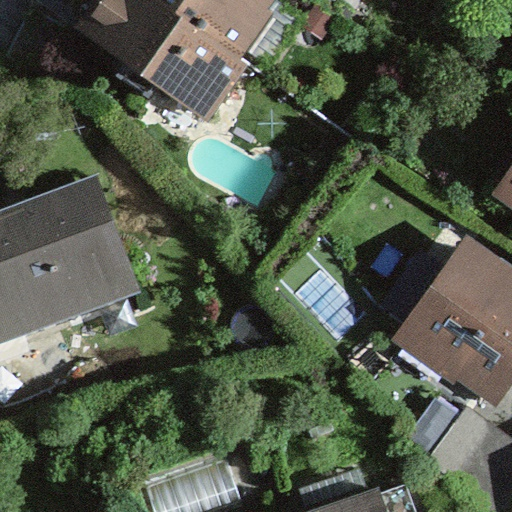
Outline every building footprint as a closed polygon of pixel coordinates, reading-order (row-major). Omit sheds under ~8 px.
[(159,0),(106,0),(86,28),(129,58),(118,73),(149,94),(159,79),(205,112),(243,59),(230,50),(159,0)] [(159,0),(230,50),(238,39),(246,45),(269,13),(259,6),(263,0),(159,0)] [(84,34),(30,7),(6,55),(60,82),(84,34)] [(511,163),(501,178),(511,186),(511,163)] [(86,191),(0,222),(0,332),(3,332),(5,339),(137,290),(120,244),(107,248),(86,191)] [(511,368),(511,277),(469,247),(453,270),(449,268),(438,270),(425,286),(428,297),(432,300),(410,331),(496,391),(511,368)] [(439,397),(409,438),(434,457),(464,416),(439,397)] [(432,459),(455,485),(493,433),(499,426),(472,406),(464,416),(434,457),(432,459)] [(511,511),(511,447),(493,433),(455,485),(479,511),(511,511)] [(415,511),(407,487),(380,496),(385,511),(415,511)] [(385,511),(380,496),(333,511),(385,511)]
